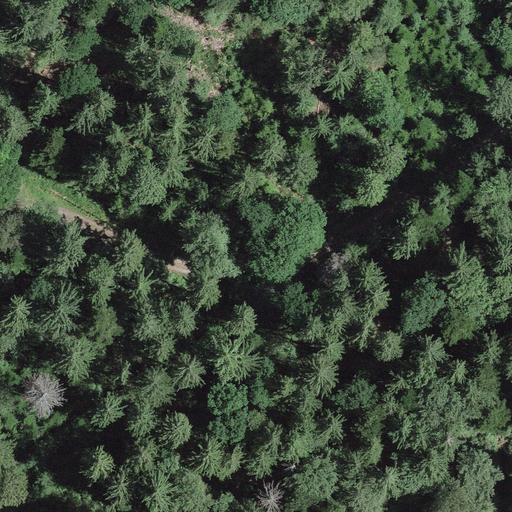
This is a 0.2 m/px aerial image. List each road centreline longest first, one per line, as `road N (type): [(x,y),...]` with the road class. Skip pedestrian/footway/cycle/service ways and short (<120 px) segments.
road 1 (track): [(0,234),(63,220),(172,251),(332,204),(511,68)]
road 2 (track): [(475,96),(404,292),(306,384),(225,436),(221,511)]
